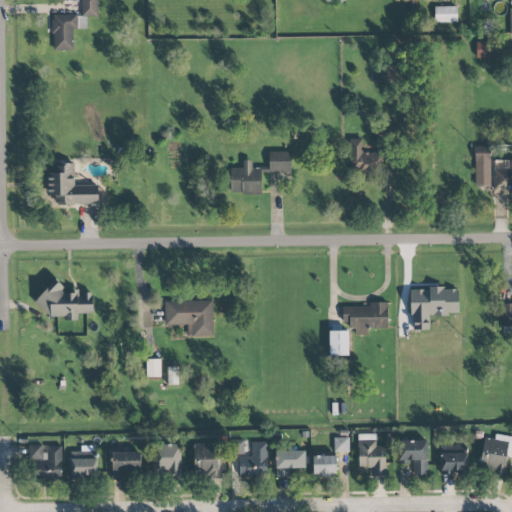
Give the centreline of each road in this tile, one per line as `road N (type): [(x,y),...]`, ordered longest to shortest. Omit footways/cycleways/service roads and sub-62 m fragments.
road 1 (residential): [(511,239),(2,245)]
road 2 (residential): [(505,511),(490,504),(3,511)]
road 3 (residential): [(0,84),(4,330)]
